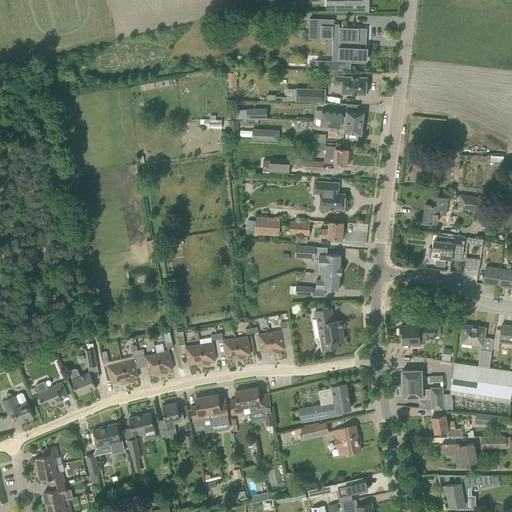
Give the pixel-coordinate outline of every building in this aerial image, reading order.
[(297,0),(272,1),(272,12),(297,12),(297,0)] [(347,0),(348,1),(335,1),(335,12),(369,12),(369,0),(347,0)] [(310,18),(309,38),(341,40),(340,47),(339,47),(338,59),(339,59),(338,61),(323,61),(322,70),(350,71),(351,59),(355,60),(355,63),(365,63),(365,62),(366,48),(365,48),(360,48),(360,43),(366,44),(367,29),(353,28),(353,30),(341,29),(341,32),(339,32),(339,24),(334,24),(334,19),(310,18)] [(334,84),(342,84),(342,93),(352,94),(357,94),(366,94),(366,92),(368,92),(369,91),(369,87),(368,85),(366,85),(367,77),(343,76),(335,76),(334,84)] [(236,78),(228,79),(228,88),(236,87),(236,78)] [(296,100),(324,101),(325,89),(297,88),(296,100)] [(267,118),(267,108),(246,109),(246,110),(234,110),(234,118),(254,118),(258,118),(267,118)] [(322,110),(321,118),(363,123),(364,112),(346,110),(346,113),(322,110)] [(363,123),(321,118),(320,126),(344,129),(344,132),(361,135),(363,123)] [(209,120),(209,128),(221,128),(221,120),(209,120)] [(229,132),(238,132),(238,120),(229,120),(229,132)] [(252,139),(278,141),(279,129),(252,128),(252,139)] [(325,163),(347,165),(347,164),(349,164),(350,159),(347,158),(348,150),(335,149),(336,147),(325,146),(325,156),(326,156),(325,163)] [(323,171),(323,163),(323,162),(305,161),(304,170),(323,171)] [(276,173),(299,175),(299,168),(276,166),(276,173)] [(339,193),(340,183),(313,181),(312,194),(319,195),(318,209),(334,210),(335,208),(344,209),(344,205),(347,204),(348,202),(348,201),(346,199),(345,198),(345,194),(339,193)] [(457,208),(485,212),(488,198),(459,194),(457,208)] [(423,222),(433,223),(437,223),(444,224),(445,215),(446,215),(448,198),(433,196),(432,205),(425,204),(423,222)] [(247,230),(255,230),(255,234),(279,236),(280,218),(256,216),(256,220),(247,220),(247,230)] [(289,234),(309,235),(310,222),(290,221),(289,234)] [(319,237),(332,238),(342,239),(343,223),(328,222),(328,229),(319,228),(319,237)] [(436,258),(435,265),(445,267),(446,259),(452,259),(452,255),(462,257),(465,237),(437,233),(436,241),(433,240),(432,248),(428,248),(427,257),(436,258)] [(295,257),(315,258),(315,246),(295,245),(295,257)] [(321,273),(340,274),(342,275),(342,267),(340,267),(341,255),(319,253),(318,264),(321,265),(321,273)] [(472,269),(479,270),(480,259),(473,258),(472,269)] [(483,284),(498,287),(501,268),(486,265),(483,284)] [(511,269),(501,268),(498,287),(511,288),(511,269)] [(340,274),(321,273),(320,280),(316,279),(315,288),(338,290),(340,274)] [(295,294),(312,295),(313,287),(296,285),(295,294)] [(289,309),(294,317),(299,314),(298,312),(301,310),(297,304),(289,309)] [(312,319),(316,338),(319,337),(324,337),(325,342),(324,342),(325,350),(338,348),(336,341),(344,340),(340,320),(333,321),(331,309),(314,312),(315,319),(312,319)] [(215,325),(216,334),(217,339),(223,338),(220,324),(215,325)] [(511,344),(511,325),(502,324),(500,335),(495,334),(492,348),(498,349),(499,342),(511,344)] [(461,342),(483,346),(485,328),(463,325),(461,342)] [(420,337),(434,337),(434,326),(400,326),(401,337),(403,337),(403,344),(413,344),(413,346),(420,345),(420,337)] [(282,329),(270,332),(274,354),(279,353),(279,350),(285,349),(284,339),(283,338),(282,329)] [(274,354),(270,332),(258,334),(261,353),(267,352),(268,355),(274,354)] [(247,336),(235,338),(239,360),(244,359),(244,356),(250,354),(247,336)] [(239,360),(235,338),(223,340),(226,359),(233,358),(233,361),(239,360)] [(212,341),(200,343),(204,366),(209,365),(209,362),(215,360),(212,341)] [(204,366),(200,343),(185,346),(188,365),(198,363),(198,367),(204,366)] [(85,350),(88,367),(97,366),(94,348),(85,350)] [(442,359),(450,360),(451,349),(443,348),(442,359)] [(478,365),(489,367),(492,351),(480,349),(478,365)] [(168,350),(156,353),(162,375),(167,373),(166,370),(173,369),(168,350)] [(49,354),(52,361),(57,359),(54,352),(49,354)] [(162,375),(156,353),(144,355),(149,374),(155,373),(156,376),(162,375)] [(127,383),(122,362),(121,358),(109,361),(107,355),(102,356),(104,366),(107,365),(111,383),(121,381),(121,384),(127,383)] [(134,359),(122,362),(127,383),(133,382),(132,378),(138,377),(134,359)] [(450,390),(510,399),(511,386),(511,370),(454,362),(450,390)] [(75,368),(71,370),(69,373),(78,395),(96,388),(89,371),(80,375),(77,369),(75,368)] [(402,371),(403,398),(419,398),(419,400),(429,400),(429,399),(431,399),(431,409),(444,410),(443,388),(431,388),(431,389),(423,389),(422,370),(402,371)] [(38,393),(40,398),(44,407),(51,404),(52,406),(63,402),(62,399),(68,396),(61,381),(47,387),(44,381),(35,385),(39,392),(38,393)] [(326,405),(300,410),(302,421),(341,414),(341,410),(350,408),(346,385),(333,387),(323,389),(326,405)] [(258,387),(246,389),(249,407),(250,413),(250,414),(262,412),(261,410),(268,409),(266,394),(259,395),(258,387)] [(249,407),(246,389),(235,391),(236,399),(230,400),(233,415),(243,413),(244,414),(250,413),(249,407)] [(2,400),(5,406),(8,415),(15,412),(19,424),(34,418),(27,402),(23,393),(21,392),(17,394),(16,396),(15,395),(12,396),(11,394),(8,393),(6,394),(4,396),(5,399),(2,400)] [(228,415),(226,401),(219,402),(218,394),(207,396),(211,425),(228,422),(227,416),(228,415)] [(205,426),(211,425),(207,396),(195,398),(196,406),(190,407),(193,421),(197,426),(205,425),(205,426)] [(159,420),(161,430),(161,431),(175,427),(174,424),(182,422),(184,419),(182,413),(180,412),(179,412),(176,403),(162,406),(165,419),(159,420)] [(133,435),(134,435),(144,433),(145,440),(157,438),(150,412),(129,417),(133,435)] [(273,425),(271,413),(264,414),(266,426),(273,425)] [(475,422),(503,425),(503,424),(509,424),(510,417),(475,413),(475,422)] [(441,415),(431,417),(435,434),(445,432),(446,431),(447,436),(460,436),(460,438),(463,438),(461,428),(455,429),(453,420),(447,422),(446,414),(441,415)] [(300,428),(303,438),(329,432),(326,422),(300,428)] [(93,430),(95,439),(97,448),(110,445),(111,447),(114,451),(116,452),(125,449),(122,440),(121,441),(117,423),(100,427),(100,428),(93,430)] [(361,443),(360,436),(358,436),(356,426),(334,430),(336,437),(333,438),(336,449),(338,449),(339,455),(361,450),(359,443),(361,443)] [(183,434),(186,447),(194,446),(191,432),(183,434)] [(495,444),(506,444),(506,437),(504,437),(504,436),(480,437),(480,448),(495,448),(495,444)] [(136,438),(127,441),(134,471),(141,469),(139,459),(141,458),(136,438)] [(255,440),(248,442),(250,450),(256,448),(255,440)] [(441,444),(442,453),(455,453),(457,466),(468,464),(468,465),(469,465),(469,464),(478,462),(474,442),(458,445),(458,443),(441,444)] [(35,458),(38,469),(56,465),(54,458),(59,457),(56,446),(41,450),(43,456),(35,458)] [(85,456),(89,475),(99,473),(95,453),(85,456)] [(48,479),(50,485),(64,481),(62,470),(57,472),(56,465),(38,469),(41,481),(48,479)] [(233,470),(235,478),(241,477),(239,469),(233,470)] [(292,472),(285,473),(288,485),(294,484),(292,472)] [(464,482),(440,486),(442,494),(447,493),(450,507),(456,506),(456,508),(459,508),(459,509),(464,509),(464,508),(468,508),(469,486),(478,485),(478,489),(494,486),(492,476),(462,475),(463,475),(464,482)] [(363,477),(308,490),(310,498),(323,495),(322,494),(339,490),(340,496),(368,489),(366,480),(363,480),(362,479),(364,478),(363,477)] [(46,503),(63,499),(72,497),(70,490),(67,490),(64,481),(50,485),(51,491),(43,492),(46,503)] [(275,499),(276,503),(306,497),(305,492),(275,499)] [(107,498),(109,507),(118,505),(115,496),(107,498)] [(63,499),(46,503),(47,511),(71,511),(70,505),(65,506),(63,499)] [(355,499),(341,502),(343,511),(342,511),(373,511),(372,503),(362,505),(357,506),(355,499)] [(336,503),(328,505),(329,511),(331,511),(338,511),(336,503)]
